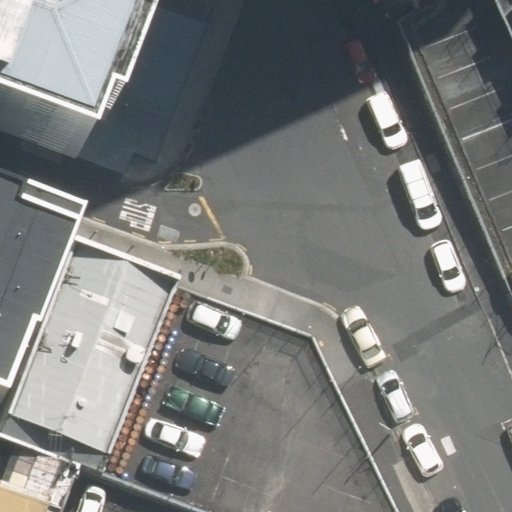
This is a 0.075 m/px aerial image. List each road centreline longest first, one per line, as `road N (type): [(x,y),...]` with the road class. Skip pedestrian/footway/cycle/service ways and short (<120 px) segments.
road 1 (residential): [(492,511),(326,160)]
road 2 (residential): [(0,167),(127,210),(183,212),(326,160)]
